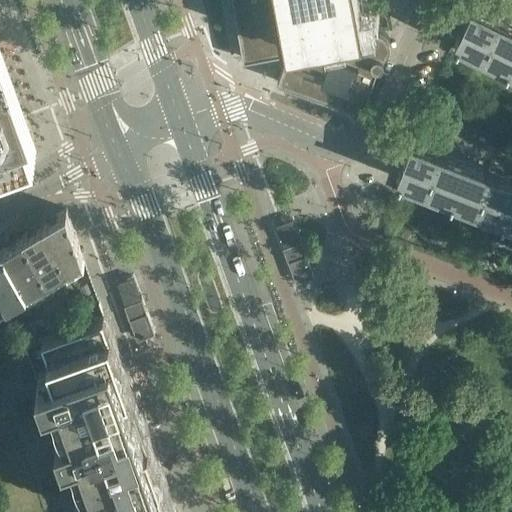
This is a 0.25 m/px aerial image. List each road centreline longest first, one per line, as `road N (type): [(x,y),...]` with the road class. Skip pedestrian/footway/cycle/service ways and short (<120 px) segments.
road 1 (primary): [(321,511),(184,128)]
road 2 (primary): [(129,149),(256,511)]
road 3 (residential): [(184,128),(234,107),(331,144),(352,144),(372,127),(438,0)]
road 4 (primary): [(71,0),(129,149)]
road 5 (residential): [(0,216),(129,149)]
road 6 (primary): [(184,128),(137,0)]
